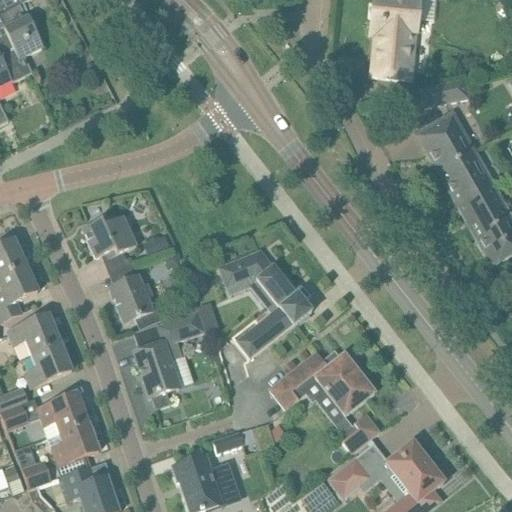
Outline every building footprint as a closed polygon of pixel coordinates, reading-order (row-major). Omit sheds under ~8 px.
[(31,0),(0,0),(0,15),(16,8),(31,0)] [(373,1),(370,38),(380,39),(378,63),(373,62),(371,80),(391,83),(410,84),(414,35),(416,35),(417,23),(433,24),(435,0),(430,0),(398,0),(398,3),(393,3),(373,1)] [(0,60),(12,84),(10,85),(11,86),(28,77),(20,60),(39,51),(24,21),(22,22),(16,8),(0,15),(0,23),(4,32),(3,32),(5,36),(0,37),(0,60)] [(0,128),(10,124),(0,103),(0,90),(11,86),(10,85),(12,84),(0,60),(0,128)] [(469,102),(465,83),(420,93),(424,111),(469,102)] [(413,95),(413,88),(398,87),(398,89),(398,97),(413,95)] [(417,137),(439,176),(473,157),(451,117),(417,137)] [(439,176),(458,209),(492,190),(473,157),(439,176)] [(511,225),(492,190),(458,209),(492,270),(511,258),(511,225)] [(136,251),(130,239),(122,221),(104,230),(101,224),(82,233),(95,263),(105,258),(108,264),(136,251)] [(0,281),(25,270),(13,244),(0,250),(0,281)] [(232,341),(249,364),(311,316),(297,298),(296,298),(273,269),(270,272),(257,256),(218,271),(229,300),(250,291),(270,317),(258,327),(255,323),(232,341)] [(179,268),(175,257),(164,262),(168,273),(179,268)] [(0,281),(0,325),(21,316),(16,306),(19,304),(37,296),(25,270),(0,281)] [(123,328),(136,323),(139,333),(162,323),(157,312),(153,313),(147,301),(152,299),(147,288),(143,290),(138,279),(127,284),(108,292),(123,328)] [(182,361),(177,346),(206,336),(198,315),(156,330),(162,347),(134,356),(149,402),(151,402),(155,413),(171,407),(167,396),(179,392),(170,365),(182,361)] [(24,345),(30,359),(60,347),(49,319),(7,337),(13,350),(24,345)] [(217,323),(205,327),(208,339),(220,329),(217,323)] [(60,347),(30,359),(36,374),(25,378),(30,392),(71,375),(60,347)] [(315,404),(335,429),(374,397),(343,359),(328,371),(316,355),(268,393),(285,414),(305,398),(312,407),(315,404)] [(21,391),(0,399),(0,415),(21,408),(27,406),(21,391)] [(88,427),(78,399),(37,414),(47,441),(57,438),(88,427)] [(28,427),(21,408),(0,415),(0,418),(7,435),(28,427)] [(365,419),(337,441),(351,458),(379,436),(365,419)] [(98,455),(88,427),(57,438),(47,441),(57,470),(98,455)] [(270,434),(274,446),(286,437),(279,427),(270,434)] [(212,445),(216,458),(243,449),(239,436),(212,445)] [(409,498),(390,511),(431,511),(440,505),(432,495),(444,486),(412,446),(385,467),(409,498)] [(191,464),(172,471),(177,486),(179,485),(188,511),(211,511),(221,509),(237,503),(225,466),(209,472),(205,460),(191,464)] [(354,462),(327,484),(343,503),(369,482),(354,462)] [(44,466),(22,473),(28,491),(50,484),(44,466)] [(1,476),(5,488),(19,483),(15,471),(1,476)] [(84,473),(60,482),(67,506),(79,501),(82,511),(116,511),(106,481),(89,486),(84,473)] [(51,511),(40,500),(36,489),(27,492),(32,505),(39,511),(51,511)]
